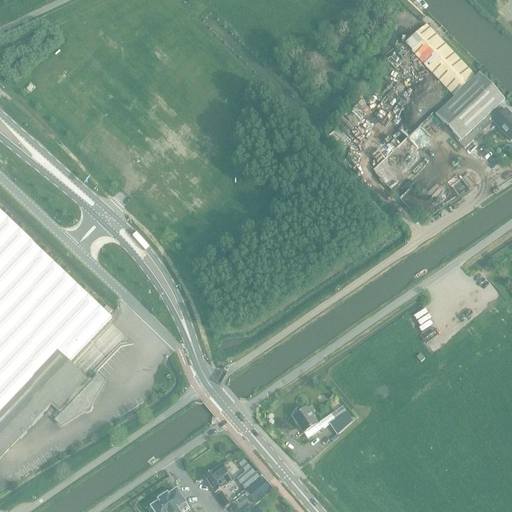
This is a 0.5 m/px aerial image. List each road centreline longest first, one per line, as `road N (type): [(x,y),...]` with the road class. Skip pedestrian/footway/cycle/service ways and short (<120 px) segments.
road 1 (unknown): [(334,511),(220,383),(166,256),(0,91)]
road 2 (unclassified): [(209,385),(503,175)]
road 3 (unclassified): [(234,415),(511,225)]
road 4 (unclassified): [(25,511),(209,385)]
road 5 (unclassified): [(94,511),(234,415)]
road 6 (secondary): [(187,336),(157,261),(109,211)]
road 7 (secondary): [(109,211),(0,113)]
road 8 (secondary): [(100,221),(157,285),(187,336)]
road 9 (secondary): [(0,137),(100,221)]
road 10 (secondary): [(234,415),(317,511)]
road 11 (unclassified): [(74,247),(162,333)]
